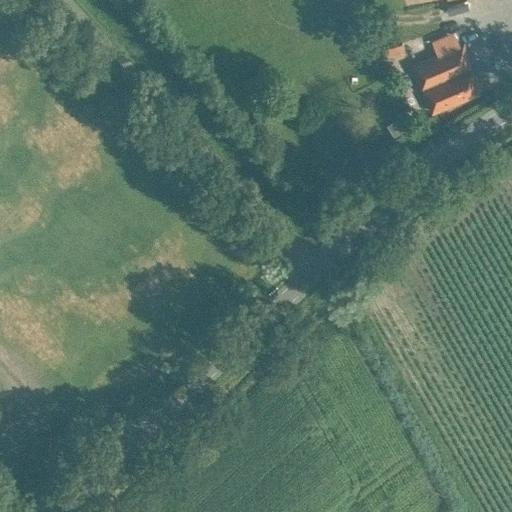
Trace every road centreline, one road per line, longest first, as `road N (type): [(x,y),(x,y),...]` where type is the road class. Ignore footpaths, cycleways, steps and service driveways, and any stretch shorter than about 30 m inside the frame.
road 1 (unclassified): [(309,280),(62,0)]
road 2 (unclassified): [(58,511),(309,280)]
road 3 (unclassified): [(309,280),(415,183),(511,115)]
